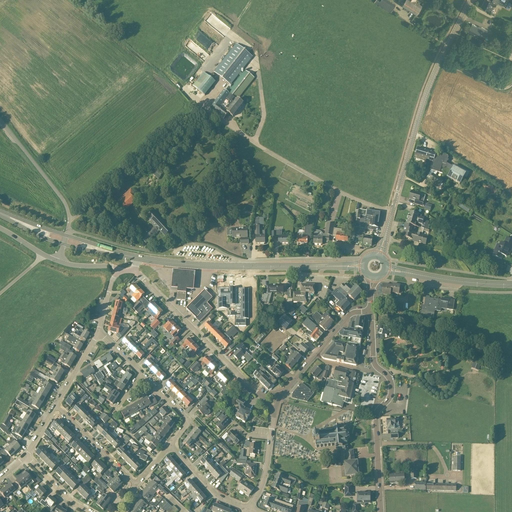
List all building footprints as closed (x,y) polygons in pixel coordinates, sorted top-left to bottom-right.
[(388,0),(380,0),(378,5),(391,13),(396,4),(388,0)] [(421,7),(415,3),(416,0),(405,0),(402,6),(416,15),(421,7)] [(484,0),(481,7),(489,10),(491,12),(494,7),(495,7),(496,4),(497,5),(498,4),(509,9),(511,5),(506,3),(507,0),(506,0),(501,0),(501,1),(499,0),(492,0),(492,1),(489,0),(484,0)] [(481,29),(472,24),(468,33),(483,40),(487,30),(482,28),(481,29)] [(214,72),(231,85),(253,57),(236,44),(214,72)] [(224,90),(210,108),(224,120),(229,113),(233,117),(243,104),(238,99),(255,78),(245,71),(242,74),(240,76),(233,85),(232,87),(231,88),(228,86),(226,88),(224,90)] [(216,82),(204,72),(193,86),(205,96),(216,82)] [(426,160),(433,162),(436,153),(418,148),(415,160),(425,163),(426,160)] [(433,162),(431,170),(437,173),(443,174),(442,176),(446,177),(460,185),(465,177),(466,174),(453,167),(447,164),(449,157),(436,153),(433,162)] [(436,176),(437,173),(431,170),(427,178),(435,183),(434,184),(442,189),(445,184),(443,182),(444,181),(436,176)] [(477,191),(478,192),(494,201),(499,192),(482,182),(477,191)] [(131,189),(127,192),(116,203),(125,212),(136,201),(136,200),(139,197),(131,189)] [(424,201),(419,199),(421,194),(411,191),(409,199),(415,201),(414,204),(422,206),(424,202),(424,201)] [(354,224),(353,227),(366,229),(375,231),(377,228),(378,228),(380,213),(361,210),(361,211),(355,211),(353,223),(354,224)] [(159,232),(158,231),(159,231),(165,237),(172,231),(166,224),(167,223),(156,212),(148,220),(154,227),(141,239),(146,244),(159,232)] [(410,213),(407,224),(415,227),(416,224),(422,225),(421,228),(424,229),(428,230),(429,226),(428,226),(429,222),(424,220),(424,218),(418,217),(419,215),(410,213)] [(265,244),(265,236),(265,231),(260,231),(260,218),(255,218),(256,225),(253,225),(253,231),(256,231),(256,244),(265,244)] [(314,238),(314,244),(322,245),(322,242),(329,242),(329,237),(329,236),(333,236),(335,224),(327,223),(325,235),(323,235),(323,236),(314,236),(314,238)] [(404,230),(402,237),(413,240),(415,233),(413,233),(415,227),(407,224),(405,224),(403,229),(405,229),(404,230)] [(305,225),(305,234),(297,233),(297,235),(297,244),(307,244),(308,239),(311,240),(312,226),(305,225)] [(418,234),(415,233),(413,240),(418,241),(418,242),(426,244),(428,237),(422,235),(423,232),(424,229),(421,228),(420,227),(418,234)] [(247,229),(233,229),(233,231),(233,236),(233,238),(245,238),(245,245),(249,245),(249,238),(247,238),(247,229)] [(349,236),(345,236),(345,233),(341,232),(342,230),(334,229),(333,236),(336,237),(336,241),(348,243),(349,236)] [(289,237),(282,237),(282,234),(276,235),(276,232),(272,232),(272,238),(279,238),(279,244),(289,244),(289,237)] [(373,238),(364,237),(364,235),(359,235),(359,236),(360,237),(359,241),(363,241),(362,245),(372,246),(373,238)] [(495,251),(493,256),(501,259),(503,255),(506,256),(507,253),(508,254),(510,251),(511,251),(511,248),(511,247),(509,246),(510,243),(511,240),(509,239),(507,238),(504,244),(501,243),(499,246),(497,252),(495,251)] [(195,273),(173,272),(172,282),(171,290),(193,291),(194,284),(195,273)] [(133,291),(135,294),(139,289),(134,284),(127,291),(130,294),(133,291)] [(356,287),(355,287),(354,286),(353,288),(349,284),(346,287),(343,284),(338,290),(345,298),(348,295),(354,301),(362,292),(356,287)] [(302,285),(301,293),(293,293),(293,302),(301,302),(307,303),(307,300),(310,300),(310,295),(314,295),(314,294),(315,294),(315,286),(302,285)] [(383,286),(382,296),(383,296),(382,300),(392,301),(392,297),(391,296),(391,294),(394,294),(399,295),(403,295),(404,287),(392,285),(391,286),(384,285),(383,286)] [(264,294),(262,302),(266,303),(269,304),(271,295),(272,293),(274,293),(274,295),(274,297),(283,296),(283,293),(283,286),(268,286),(268,290),(267,290),(266,295),(264,294)] [(218,291),(218,300),(219,300),(219,302),(219,310),(228,310),(228,317),(235,317),(235,323),(235,327),(246,327),(246,319),(249,319),(248,289),(237,289),(237,295),(236,295),(236,289),(230,289),(230,288),(219,288),(219,291),(218,291)] [(141,299),(140,299),(145,295),(139,289),(135,294),(132,297),(138,302),(141,299)] [(352,304),(345,298),(338,290),(336,289),(332,293),(328,289),(327,293),(331,297),(333,296),(336,299),(338,298),(340,300),(336,305),(339,308),(344,312),(348,307),(348,308),(352,304)] [(205,290),(186,309),(199,323),(213,309),(207,304),(213,298),(205,290)] [(185,301),(186,292),(177,292),(177,300),(185,301)] [(423,306),(421,316),(433,318),(434,310),(440,311),(441,308),(449,309),(453,310),(454,301),(442,299),(442,301),(429,299),(430,297),(426,296),(424,306),(423,306)] [(116,302),(114,310),(121,311),(123,304),(116,302)] [(136,312),(138,309),(142,306),(139,302),(132,308),(136,312)] [(148,307),(145,310),(151,315),(153,312),(158,308),(153,302),(148,307)] [(395,311),(402,312),(403,304),(395,303),(395,311)] [(307,310),(302,306),(298,310),(303,315),(307,310)] [(153,312),(156,315),(153,317),(156,320),(163,313),(158,308),(153,312)] [(119,319),(121,311),(114,310),(112,317),(119,319)] [(311,318),(309,320),(313,323),(315,321),(317,322),(316,323),(319,326),(325,331),(334,323),(332,321),(333,319),(326,312),(322,317),(311,318)] [(385,313),(382,323),(389,325),(389,324),(396,326),(400,327),(402,321),(405,322),(406,321),(407,318),(402,316),(401,318),(398,318),(392,316),(392,315),(385,313)] [(285,315),(278,323),(286,330),(293,322),(285,315)] [(120,327),(123,327),(124,325),(121,324),(122,319),(119,318),(119,319),(112,317),(111,324),(120,327)] [(357,318),(356,319),(353,318),(351,320),(350,323),(349,323),(348,329),(350,330),(363,332),(363,330),(365,320),(357,318)] [(161,324),(157,320),(150,326),(154,330),(161,324)] [(302,325),(311,333),(309,336),(315,342),(315,341),(316,342),(322,335),(321,335),(321,334),(315,329),(316,328),(307,320),(302,325)] [(171,321),(164,328),(169,333),(171,330),(176,326),(171,321)] [(204,327),(210,333),(214,328),(209,323),(204,327)] [(111,324),(109,332),(117,334),(118,335),(118,334),(120,327),(111,324)] [(69,325),(64,332),(67,334),(72,328),(69,326),(69,325)] [(168,334),(165,337),(169,340),(171,339),(173,341),(171,342),(171,343),(174,346),(180,340),(177,337),(176,336),(177,336),(181,331),(176,326),(171,330),(169,333),(168,334)] [(233,327),(223,336),(220,333),(215,338),(221,343),(227,337),(235,329),(233,327)] [(117,334),(116,336),(120,339),(129,329),(125,328),(119,335),(118,334),(118,335),(117,334)] [(210,333),(215,338),(220,333),(214,328),(210,333)] [(301,328),(297,333),(302,337),(306,333),(301,328)] [(225,339),(221,343),(226,349),(228,347),(231,350),(235,345),(233,342),(231,344),(228,341),(230,339),(232,337),(233,338),(238,332),(235,329),(227,337),(225,339)] [(74,334),(76,336),(85,341),(89,335),(84,332),(80,330),(79,331),(76,330),(74,334)] [(155,339),(159,335),(154,330),(150,334),(155,339)] [(346,338),(349,338),(350,331),(343,330),(339,334),(340,337),(339,342),(345,343),(346,338)] [(350,330),(350,331),(349,338),(348,343),(360,346),(361,340),(363,332),(350,330)] [(127,338),(123,342),(128,347),(136,339),(134,337),(133,338),(129,334),(126,337),(127,338)] [(68,337),(66,341),(70,343),(71,342),(73,344),(73,345),(76,347),(74,349),(79,352),(83,346),(78,343),(79,341),(76,340),(75,339),(72,337),(69,336),(68,337)] [(136,347),(133,344),(137,340),(136,339),(128,347),(132,351),(136,347)] [(187,346),(190,349),(194,344),(189,339),(182,346),(185,349),(187,346)] [(347,346),(334,343),(322,357),(324,359),(356,365),(360,346),(348,343),(347,346)] [(190,349),(192,351),(190,354),(192,356),(200,349),(194,344),(190,349)] [(238,360),(242,356),(245,359),(249,355),(246,352),(248,350),(242,344),(237,349),(239,351),(234,356),(238,360)] [(298,351),(299,350),(304,354),(308,350),(302,344),(301,346),(300,345),(299,345),(297,347),(295,344),(293,346),(298,351)] [(145,355),(142,353),(147,348),(145,346),(144,347),(142,349),(141,351),(136,355),(141,359),(145,355)] [(141,351),(136,347),(132,351),(136,355),(141,351)] [(292,353),(289,357),(291,359),(296,364),(302,358),(296,353),(294,351),(291,348),(289,351),(292,353)] [(62,354),(61,356),(73,363),(76,357),(73,355),(70,354),(69,357),(68,357),(62,354)] [(109,355),(104,358),(108,363),(113,371),(118,367),(115,363),(112,365),(110,362),(113,360),(109,355)] [(253,358),(251,357),(249,355),(245,359),(249,363),(253,358)] [(284,357),(289,362),(286,365),(291,370),(296,364),(291,359),(286,355),(284,357)] [(61,363),(64,365),(70,368),(73,363),(61,356),(60,359),(62,360),(61,363)] [(203,368),(206,365),(208,367),(213,362),(207,357),(200,364),(201,365),(200,365),(203,368)] [(104,358),(99,361),(105,369),(108,374),(110,377),(111,376),(112,375),(105,365),(108,363),(104,358)] [(149,360),(145,364),(150,368),(158,360),(156,358),(152,363),(149,360)] [(158,368),(155,366),(159,361),(158,360),(150,368),(154,373),(158,368)] [(99,361),(95,365),(98,370),(99,370),(100,372),(101,372),(103,371),(102,371),(105,369),(99,361)] [(201,366),(197,362),(190,369),(194,373),(201,366)] [(208,367),(204,371),(209,375),(210,374),(211,375),(218,367),(213,362),(208,367)] [(471,368),(479,371),(481,366),(474,363),(471,368)] [(276,365),(271,371),(273,373),(276,375),(275,377),(277,379),(279,377),(279,378),(284,372),(278,367),(276,365)] [(53,366),(50,372),(53,374),(61,378),(64,372),(55,368),(53,366)] [(91,367),(86,370),(91,378),(93,381),(95,379),(92,374),(95,372),(91,367)] [(253,375),(260,381),(265,376),(264,374),(266,371),(262,367),(253,375)] [(316,367),(310,374),(316,379),(318,380),(322,381),(323,378),(326,379),(328,373),(325,371),(324,371),(324,373),(322,372),(321,372),(316,367)] [(325,387),(324,393),(321,402),(341,408),(340,408),(342,409),(344,403),(347,404),(348,399),(349,399),(355,373),(349,371),(348,371),(348,370),(336,367),(333,378),(343,381),(342,383),(327,379),(325,387)] [(120,368),(116,373),(118,374),(123,378),(129,381),(132,376),(126,373),(125,375),(120,373),(122,370),(120,368)] [(162,373),(158,368),(154,373),(158,377),(162,373)] [(86,370),(81,374),(85,379),(86,381),(88,380),(91,378),(86,370)] [(218,383),(221,381),(221,380),(226,376),(221,371),(214,379),(216,381),(218,384),(218,383)] [(41,381),(43,379),(39,377),(32,372),(29,376),(36,380),(37,379),(41,381)] [(167,377),(162,373),(158,377),(163,381),(167,377)] [(46,377),(44,380),(46,381),(48,382),(49,379),(57,384),(61,378),(53,374),(52,377),(47,374),(46,377)] [(265,376),(260,381),(259,381),(268,391),(277,382),(269,374),(266,377),(265,376)] [(191,376),(185,382),(186,383),(188,385),(194,380),(191,376)] [(221,381),(218,383),(222,388),(225,385),(230,380),(226,376),(221,380),(221,381)] [(196,380),(203,386),(209,380),(207,377),(202,382),(198,377),(196,380)] [(123,378),(121,380),(119,378),(117,381),(118,381),(125,386),(129,381),(123,378)] [(235,379),(232,383),(228,387),(227,388),(230,391),(233,393),(235,391),(234,391),(240,384),(235,379)] [(212,383),(209,380),(203,386),(206,389),(212,383)] [(122,391),(125,386),(118,381),(117,381),(114,386),(122,391)] [(166,385),(172,391),(176,386),(171,381),(166,385)] [(43,386),(41,389),(48,393),(52,387),(43,382),(41,385),(43,386)] [(178,384),(176,386),(172,391),(177,396),(182,391),(187,387),(184,385),(183,387),(179,383),(178,384)] [(298,387),(299,387),(294,392),(292,393),(293,394),(293,395),(292,399),(306,402),(307,398),(309,396),(311,398),(314,394),(302,383),(299,387),(299,386),(298,387)] [(107,384),(105,388),(108,391),(107,393),(110,395),(116,400),(120,395),(114,391),(113,390),(114,388),(107,384)] [(248,397),(252,393),(242,384),(238,388),(248,397)] [(227,388),(224,391),(221,394),(224,397),(230,391),(227,388)] [(41,389),(38,395),(45,399),(48,393),(41,389)] [(185,395),(182,391),(177,396),(183,401),(187,397),(192,392),(189,390),(185,395)] [(33,395),(37,397),(35,401),(42,404),(45,399),(38,395),(35,393),(33,395)] [(68,398),(70,400),(66,403),(71,407),(79,399),(73,393),(68,398)] [(88,397),(86,395),(81,399),(77,403),(79,405),(81,404),(88,397)] [(110,395),(106,400),(108,401),(113,405),(116,400),(110,395)] [(154,396),(148,400),(148,398),(142,401),(146,408),(149,406),(150,408),(158,403),(154,396)] [(193,402),(187,397),(183,401),(188,407),(193,402)] [(201,406),(198,410),(203,415),(204,414),(206,416),(207,416),(210,413),(210,412),(208,410),(210,408),(206,403),(208,400),(205,397),(200,403),(202,405),(201,406)] [(18,398),(17,401),(29,408),(30,406),(38,410),(42,404),(35,401),(33,404),(31,403),(29,402),(28,403),(18,398)] [(246,403),(239,399),(236,404),(240,406),(234,417),(245,423),(252,412),(243,407),(246,403)] [(142,401),(137,404),(141,411),(146,408),(142,401)] [(143,414),(141,411),(137,404),(132,407),(136,414),(139,412),(141,415),(143,414)] [(83,405),(81,408),(79,406),(75,411),(79,415),(86,408),(83,405)] [(131,417),(136,414),(132,407),(127,410),(131,417)] [(160,411),(161,413),(159,414),(163,418),(165,416),(164,416),(169,412),(164,407),(160,411)] [(90,412),(86,408),(79,415),(83,420),(90,413),(90,412)] [(22,412),(25,414),(27,415),(25,418),(32,421),(35,416),(24,410),(22,412)] [(133,420),(131,417),(127,410),(121,413),(125,420),(128,418),(130,422),(133,420)] [(93,419),(90,417),(92,415),(90,413),(83,420),(88,424),(93,419)] [(221,431),(230,421),(222,414),(218,419),(221,422),(216,427),(221,431)] [(21,415),(18,421),(28,427),(32,421),(25,418),(21,415)] [(94,417),(93,419),(88,424),(92,429),(99,422),(94,417)] [(165,424),(165,425),(171,429),(175,424),(165,417),(162,422),(165,424)] [(396,419),(387,420),(387,430),(391,430),(391,433),(391,439),(392,439),(398,439),(398,437),(398,434),(398,433),(398,430),(400,429),(400,426),(398,425),(398,420),(399,420),(399,419),(396,419)] [(52,427),(50,429),(52,431),(51,431),(54,433),(56,431),(62,425),(58,420),(52,427)] [(25,433),(28,427),(18,421),(16,424),(17,424),(15,427),(18,429),(25,433)] [(56,431),(61,435),(67,429),(62,425),(56,431)] [(102,435),(107,430),(102,425),(97,431),(102,435)] [(132,435),(139,429),(135,425),(132,428),(133,429),(129,432),(132,435)] [(167,434),(171,429),(165,425),(161,429),(167,434)] [(22,439),(25,433),(18,429),(15,427),(12,433),(13,434),(12,436),(17,441),(18,437),(22,439)] [(315,436),(313,437),(313,443),(316,443),(316,446),(315,446),(315,447),(316,447),(316,448),(317,448),(317,447),(320,447),(321,447),(321,446),(324,446),(324,447),(325,447),(324,446),(328,446),(331,445),(332,446),(332,445),(335,445),(336,447),(335,447),(336,447),(336,448),(336,449),(339,449),(343,449),(343,452),(346,452),(348,451),(348,449),(348,446),(343,447),(342,444),(347,444),(348,441),(347,440),(349,438),(349,434),(346,433),(346,431),(345,429),(341,429),(340,427),(338,428),(336,428),(334,428),(334,427),(334,428),(333,428),(333,429),(334,429),(334,430),(330,431),(330,430),(330,431),(327,431),(327,430),(326,430),(326,431),(323,431),(322,431),(319,432),(319,431),(318,431),(319,432),(315,432),(315,431),(314,431),(315,432),(314,432),(314,433),(315,436)] [(205,440),(200,436),(202,433),(196,428),(192,434),(198,438),(203,443),(205,440)] [(61,435),(65,439),(71,433),(67,429),(61,435)] [(143,429),(134,437),(137,440),(140,437),(139,436),(143,433),(144,434),(147,437),(145,440),(151,444),(148,448),(152,451),(155,447),(156,448),(160,443),(154,438),(146,432),(143,429)] [(163,439),(167,434),(161,429),(157,434),(163,439)] [(109,432),(107,430),(102,435),(106,440),(112,433),(110,431),(109,432)] [(237,445),(242,440),(235,433),(234,434),(232,432),(228,436),(237,445)] [(75,437),(71,433),(65,439),(69,443),(75,437)] [(117,438),(112,433),(106,440),(111,444),(116,439),(115,439),(117,438)] [(157,434),(154,438),(160,443),(163,439),(157,434)] [(194,443),(198,438),(192,434),(188,438),(194,443)] [(188,438),(184,443),(190,448),(192,450),(194,447),(192,445),(194,443),(188,438)] [(7,444),(10,447),(15,453),(20,448),(12,439),(7,444)] [(117,441),(116,439),(111,444),(115,449),(120,444),(121,443),(119,441),(118,441),(117,441)] [(71,447),(76,451),(82,445),(77,441),(71,447)] [(247,441),(244,446),(247,447),(248,446),(250,447),(250,449),(250,455),(257,456),(259,445),(251,444),(247,441)] [(86,449),(82,445),(76,451),(80,455),(86,449)] [(224,445),(222,448),(226,452),(227,453),(229,454),(231,452),(228,449),(225,445),(224,445)] [(46,452),(44,449),(45,448),(44,446),(36,454),(40,458),(46,452)] [(10,457),(15,453),(10,447),(7,449),(6,448),(4,450),(10,457)] [(117,453),(122,458),(127,453),(122,448),(117,453)] [(90,453),(86,449),(80,455),(84,460),(90,453)] [(48,450),(46,452),(40,458),(44,462),(52,454),(51,453),(50,452),(48,450)] [(346,452),(347,463),(345,463),(346,477),(359,476),(357,462),(355,462),(354,450),(348,451),(346,452)] [(210,461),(217,454),(215,452),(208,459),(206,457),(201,462),(205,466),(210,461)] [(94,458),(90,453),(84,460),(88,464),(94,458)] [(122,458),(126,463),(133,456),(131,454),(129,456),(127,453),(122,458)] [(50,456),(44,462),(48,467),(55,461),(57,458),(55,456),(52,458),(50,456)] [(136,462),(133,459),(135,458),(133,456),(126,463),(131,467),(136,462)] [(164,462),(168,466),(174,462),(170,457),(164,462)] [(218,458),(212,464),(210,461),(205,466),(209,471),(214,466),(220,461),(218,458)] [(92,466),(97,470),(103,464),(98,460),(92,466)] [(137,460),(136,462),(131,467),(136,472),(142,465),(137,460)] [(255,475),(256,465),(246,464),(246,461),(243,461),(238,460),(237,464),(242,465),(243,466),(243,467),(244,468),(245,468),(245,469),(246,469),(246,474),(249,475),(249,476),(249,477),(250,477),(250,478),(251,478),(252,478),(253,477),(254,476),(254,475),(255,475)] [(55,461),(48,467),(53,471),(59,465),(58,464),(55,461)] [(224,461),(216,468),(214,466),(209,471),(213,475),(222,467),(226,463),(224,461)] [(168,466),(166,468),(168,470),(170,473),(172,471),(178,466),(174,462),(168,466)] [(97,470),(99,473),(96,475),(98,477),(94,482),(96,484),(98,481),(100,479),(103,476),(101,475),(107,468),(103,464),(97,470)] [(170,473),(167,476),(169,478),(171,476),(173,479),(176,476),(182,471),(178,466),(172,471),(170,473)] [(56,473),(60,477),(67,471),(62,467),(56,473)] [(222,467),(213,475),(217,480),(218,479),(222,484),(229,474),(222,467)] [(243,476),(233,469),(229,475),(239,482),(243,476)] [(68,470),(67,471),(60,477),(65,482),(71,476),(68,473),(70,471),(68,470)] [(23,476),(20,478),(26,485),(28,488),(35,482),(30,475),(27,471),(22,474),(23,476)] [(108,471),(104,475),(105,475),(107,477),(109,480),(118,489),(123,484),(120,481),(117,479),(116,478),(114,480),(111,477),(108,475),(110,473),(108,471)] [(173,479),(171,480),(173,482),(178,478),(181,481),(186,476),(182,471),(176,476),(173,479)] [(390,484),(405,483),(404,474),(390,475),(390,484)] [(79,484),(77,481),(79,479),(77,477),(75,480),(69,486),(74,490),(80,484),(82,485),(89,477),(87,475),(85,477),(79,484)] [(288,479),(285,478),(277,475),(274,481),(283,485),(282,487),(286,488),(287,487),(289,488),(292,481),(296,483),(297,480),(289,477),(288,479)] [(75,480),(71,476),(65,482),(69,486),(75,480)] [(91,479),(89,477),(82,485),(84,486),(78,492),(82,496),(91,487),(90,488),(86,484),(87,483),(91,479)] [(14,485),(19,491),(21,490),(20,489),(26,485),(20,478),(15,482),(15,483),(13,484),(14,485)] [(108,482),(110,484),(108,487),(114,493),(118,489),(109,480),(108,482)] [(185,485),(189,489),(194,485),(190,480),(185,485)] [(287,494),(289,488),(287,487),(286,488),(282,487),(283,485),(274,481),(272,488),(287,494)] [(154,482),(149,487),(155,492),(157,489),(161,492),(162,491),(164,489),(158,483),(157,482),(156,484),(154,482)] [(249,497),(254,489),(243,482),(238,489),(249,497)] [(426,491),(426,483),(415,483),(415,490),(426,491)] [(446,483),(446,484),(427,484),(427,491),(456,492),(456,485),(449,485),(449,483),(446,483)] [(9,495),(12,493),(14,495),(19,491),(14,485),(11,487),(9,485),(4,489),(9,495)] [(191,492),(193,494),(198,489),(194,485),(189,489),(181,496),(183,498),(188,494),(189,494),(191,492)] [(91,487),(82,496),(86,500),(89,498),(93,494),(90,492),(93,489),(91,487)] [(149,487),(145,491),(153,498),(154,496),(153,494),(155,492),(149,487)] [(34,489),(29,494),(25,497),(28,500),(31,497),(33,498),(37,495),(40,499),(45,494),(40,488),(36,491),(34,489)] [(100,495),(102,497),(100,500),(107,505),(111,500),(103,494),(104,492),(103,491),(99,488),(98,488),(96,490),(101,493),(100,495)] [(0,493),(2,495),(0,496),(0,498),(5,505),(8,503),(6,501),(9,499),(7,497),(9,495),(4,489),(0,492),(0,493)] [(195,501),(197,499),(202,494),(198,489),(193,494),(187,499),(189,501),(192,498),(195,501)] [(149,502),(152,499),(153,498),(145,491),(141,495),(149,502)] [(358,493),(358,503),(361,503),(361,504),(361,505),(362,506),(363,507),(364,506),(365,505),(365,504),(365,503),(370,503),(370,493),(358,493)] [(206,499),(202,494),(197,499),(201,504),(206,499)] [(51,508),(56,502),(50,497),(47,500),(45,498),(40,504),(44,508),(47,505),(51,508)] [(270,509),(271,508),(270,508),(274,499),(270,497),(270,498),(267,497),(265,502),(264,501),(263,504),(264,504),(264,506),(270,509)] [(140,499),(136,504),(143,509),(145,507),(147,508),(148,506),(140,499)] [(280,502),(274,499),(270,508),(271,508),(277,511),(280,502)] [(104,510),(107,505),(100,500),(96,505),(104,510)] [(164,500),(156,508),(158,510),(160,508),(166,502),(164,500)] [(166,502),(160,508),(162,510),(164,509),(166,511),(170,506),(166,502)] [(283,511),(287,504),(280,502),(277,511),(280,511),(283,511)] [(303,511),(304,510),(305,510),(306,504),(299,503),(296,511),(303,511)]
